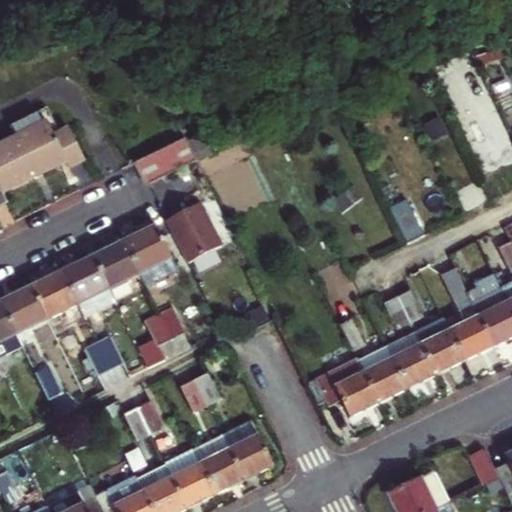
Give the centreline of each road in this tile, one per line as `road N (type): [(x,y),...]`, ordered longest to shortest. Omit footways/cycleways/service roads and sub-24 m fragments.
road 1 (residential): [(511,391),(324,483)]
road 2 (track): [(355,288),(511,212)]
road 3 (residential): [(259,348),(324,483)]
road 4 (residential): [(120,199),(0,257)]
